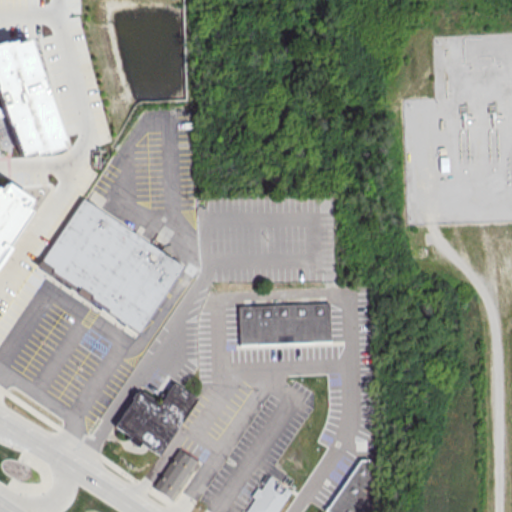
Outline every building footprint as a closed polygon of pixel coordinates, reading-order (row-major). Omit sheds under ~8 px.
[(0,36),(14,32),(15,36),(28,33),(64,137),(60,139),(62,144),(34,154),(32,149),(20,153),(0,97),(0,36)] [(0,253),(33,205),(27,202),(33,193),(6,174),(0,183),(0,253)] [(84,198),(40,262),(140,330),(184,265),(84,198)] [(241,306),(242,344),(332,341),(330,302),(241,306)] [(139,389),(115,423),(160,453),(198,397),(175,381),(160,403),(139,389)] [(180,449),(154,487),(174,500),(199,463),(180,449)] [(361,459),(327,511),(328,511),(372,511),(370,459),(361,459)] [(272,476),(263,489),(259,487),(254,495),(257,498),(248,511),(249,511),(277,511),(292,490),(272,476)]
